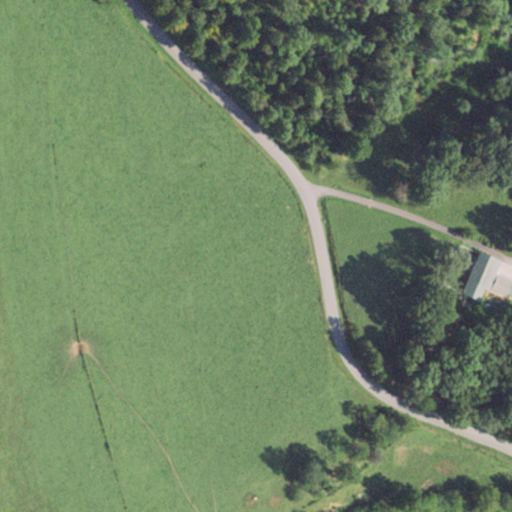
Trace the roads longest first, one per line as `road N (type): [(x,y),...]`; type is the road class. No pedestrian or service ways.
road 1 (residential): [(134,0),(292,166),(318,215),(331,293),(358,363),(408,405),(511,444)]
road 2 (residential): [(309,196),(511,219)]
